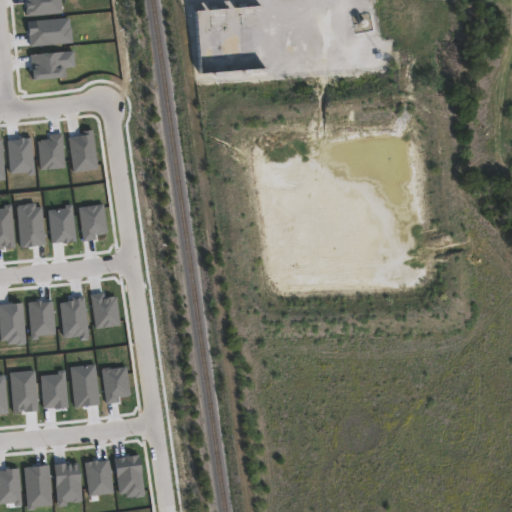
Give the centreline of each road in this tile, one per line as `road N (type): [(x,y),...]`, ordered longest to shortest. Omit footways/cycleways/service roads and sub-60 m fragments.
road 1 (residential): [(0,275),(132,263),(103,103),(0,110)]
road 2 (residential): [(132,263),(164,504)]
road 3 (residential): [(154,423),(0,440)]
